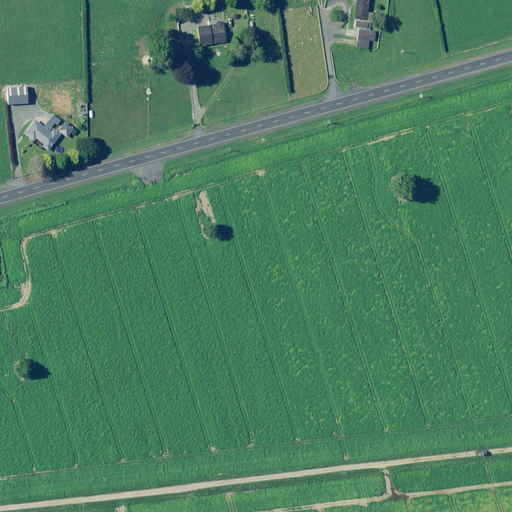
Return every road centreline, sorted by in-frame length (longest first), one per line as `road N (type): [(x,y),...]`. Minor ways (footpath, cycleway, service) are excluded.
road 1 (unclassified): [(511,56),(0,198)]
road 2 (track): [(511,450),(0,511)]
